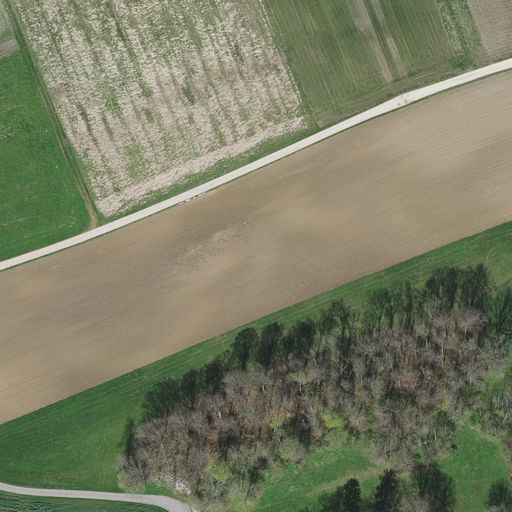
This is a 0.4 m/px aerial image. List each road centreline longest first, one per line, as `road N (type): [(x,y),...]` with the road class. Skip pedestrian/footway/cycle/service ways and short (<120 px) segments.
road 1 (track): [(0,266),(95,235),(411,97),(511,62)]
road 2 (unclassified): [(0,485),(160,501),(178,511)]
